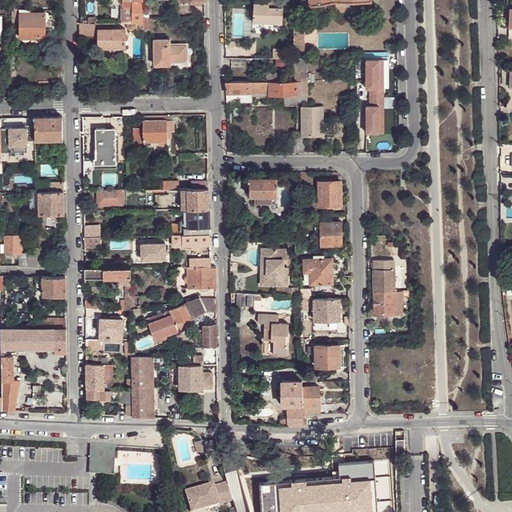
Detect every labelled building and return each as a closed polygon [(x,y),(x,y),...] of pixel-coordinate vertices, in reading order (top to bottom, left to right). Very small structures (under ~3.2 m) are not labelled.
[(142,0),(120,0),(121,2),(122,8),(131,8),(131,23),(143,23),(143,18),(142,0)] [(252,23),(282,24),(283,0),(267,0),(268,4),(253,3),(252,23)] [(394,0),(373,0),(374,10),(395,10),(394,0)] [(370,12),(370,2),(336,2),(336,12),(370,12)] [(20,8),(13,8),(13,14),(11,14),(11,24),(21,24),(21,12),(20,8)] [(21,12),(21,24),(21,37),(46,37),(45,12),(31,12),(21,12)] [(153,18),(143,18),(143,23),(143,30),(153,30),(153,18)] [(87,24),(79,24),(80,35),(95,35),(96,27),(95,23),(94,23),(87,24)] [(303,27),(294,27),(294,51),(303,51),(303,27)] [(124,48),(124,29),(99,29),(99,48),(124,48)] [(170,61),(170,45),(170,39),(154,39),(154,65),(170,64),(170,61)] [(186,44),(170,45),(170,61),(187,61),(186,44)] [(272,49),(271,57),(289,57),(289,49),(272,49)] [(366,113),(366,133),(384,133),(383,88),(379,88),(378,60),(365,60),(366,81),(369,81),(369,89),(369,106),(370,113),(366,113)] [(283,81),(268,81),(269,93),(269,95),(283,95),(284,95),(289,95),(296,95),(306,93),(306,82),(306,74),(306,71),(294,71),(295,81),(283,81)] [(263,72),(263,81),(268,81),(283,81),(283,72),(263,72)] [(225,80),(225,93),(250,93),(256,93),(261,93),(269,93),(268,81),(263,81),(225,80)] [(225,93),(226,102),(250,102),(250,93),(225,93)] [(302,136),(323,137),(323,106),(302,106),(302,136)] [(62,116),(34,116),(34,127),(34,140),(62,139),(62,116)] [(143,140),(167,140),(167,137),(167,130),(167,119),(143,120),(143,129),(143,140)] [(27,140),(34,140),(34,127),(1,127),(1,152),(27,151),(27,140)] [(101,163),(115,162),(114,128),(94,129),(95,148),(94,148),(94,157),(94,159),(101,158),(101,163)] [(288,152),(297,152),(296,137),(289,137),(288,152)] [(297,152),(304,152),(304,137),(296,137),(297,152)] [(115,167),(115,162),(101,163),(101,158),(94,159),(94,157),(92,157),(92,168),(115,167)] [(255,196),(271,196),(275,196),(276,196),(276,177),(249,177),(249,195),(255,196)] [(135,181),(126,181),(126,190),(135,190),(135,181)] [(319,205),(340,205),(340,195),(342,195),(342,184),(339,184),(339,181),(318,181),(319,205)] [(186,199),(187,208),(209,208),(208,188),(191,188),(186,188),(186,197),(183,197),(183,199),(186,199)] [(122,205),(121,190),(96,190),(96,205),(122,205)] [(39,191),(29,192),(29,214),(39,214),(39,191)] [(63,191),(39,191),(39,214),(64,213),(63,191)] [(209,208),(187,208),(187,228),(188,228),(209,227),(209,208)] [(320,222),(320,244),(340,244),(340,222),(320,222)] [(188,234),(182,234),(182,237),(178,237),(178,242),(182,242),(182,245),(191,245),(192,248),(200,247),(200,245),(209,245),(209,233),(188,234)] [(6,235),(4,235),(4,243),(0,242),(0,252),(4,252),(4,253),(19,253),(20,253),(20,238),(20,234),(6,234),(6,235)] [(182,234),(172,234),(173,245),(182,245),(182,242),(178,242),(178,237),(182,237),(182,234)] [(83,236),(84,247),(100,247),(100,236),(83,236)] [(164,243),(140,243),(140,260),(165,259),(164,243)] [(263,247),(262,259),(268,259),(268,274),(264,274),(264,284),(289,285),(289,274),(285,274),(285,266),(285,259),(289,259),(289,248),(278,247),(263,247)] [(27,260),(42,260),(42,248),(26,248),(26,253),(27,253),(27,260)] [(19,265),(28,265),(27,260),(27,253),(26,253),(20,253),(19,253),(19,265)] [(324,257),(313,258),(304,258),(305,282),(331,282),(331,258),(324,257)] [(210,266),(210,258),(182,258),(183,262),(183,267),(187,267),(210,267),(210,266)] [(393,259),(375,259),(375,268),(393,268),(393,259)] [(215,266),(210,266),(210,267),(187,267),(188,288),(201,288),(207,288),(216,287),(215,266)] [(129,268),(84,268),(84,278),(122,278),(129,278),(129,268)] [(373,290),(393,290),(393,268),(375,268),(373,268),(373,290)] [(65,276),(42,276),(42,296),(65,296),(65,276)] [(393,291),(393,290),(373,290),(374,314),(401,314),(401,302),(394,303),(393,291)] [(206,310),(200,297),(199,297),(183,303),(189,315),(191,318),(206,310)] [(216,312),(216,298),(200,297),(206,310),(216,312)] [(339,298),(338,298),(314,298),(314,299),(314,320),(339,320),(339,314),(339,298)] [(189,315),(183,303),(149,316),(151,321),(148,322),(154,338),(159,336),(160,340),(165,338),(164,335),(192,324),(189,315)] [(144,307),(132,308),(133,316),(145,315),(144,307)] [(274,335),(273,340),(273,355),(288,356),(289,324),(278,323),(279,315),(258,314),(258,323),(264,323),(264,334),(274,335)] [(35,326),(60,327),(60,318),(36,318),(35,326)] [(102,340),(121,341),(122,319),(100,318),(100,325),(99,333),(99,339),(102,340)] [(217,347),(216,323),(203,325),(203,347),(217,347)] [(1,327),(1,347),(4,347),(54,348),(66,348),(66,328),(1,327)] [(101,350),(102,340),(99,339),(85,339),(86,350),(101,350)] [(315,346),(316,354),(316,366),(343,366),(343,353),(341,353),(339,353),(339,344),(316,345),(315,346)] [(307,355),(316,354),(315,346),(307,346),(307,355)] [(1,361),(2,379),(20,380),(13,378),(13,354),(1,354),(1,361)] [(193,355),(194,365),(200,365),(204,365),(204,355),(193,355)] [(131,390),(131,416),(147,417),(155,418),(153,356),(146,356),(131,356),(131,364),(131,390)] [(86,387),(104,388),(103,383),(103,364),(97,364),(91,363),(86,363),(86,387)] [(103,364),(103,383),(112,384),(113,383),(113,364),(103,364)] [(200,372),(200,365),(194,365),(179,364),(179,388),(211,388),(211,372),(200,372)] [(302,381),(317,381),(317,372),(301,372),(301,379),(302,381)] [(3,410),(14,410),(20,380),(2,379),(2,396),(2,401),(3,410)] [(302,386),(302,381),(301,379),(282,379),(283,404),(302,404),(302,386)] [(302,386),(302,404),(319,404),(320,395),(319,385),(302,386)] [(109,399),(109,389),(104,388),(86,387),(86,398),(109,399)] [(117,399),(117,389),(112,389),(109,389),(109,399),(117,399)] [(131,416),(131,390),(119,389),(119,401),(125,402),(125,410),(126,416),(131,416)] [(319,404),(302,404),(302,407),(302,413),(303,414),(320,413),(319,404)] [(303,425),(303,414),(302,413),(302,407),(288,407),(288,417),(280,417),(280,425),(303,425)] [(90,445),(89,474),(114,475),(116,446),(90,445)] [(339,479),(261,481),(263,511),(393,511),(391,459),(338,464),(339,479)] [(186,494),(191,511),(196,511),(232,502),(227,484),(214,488),(213,486),(186,494)]
